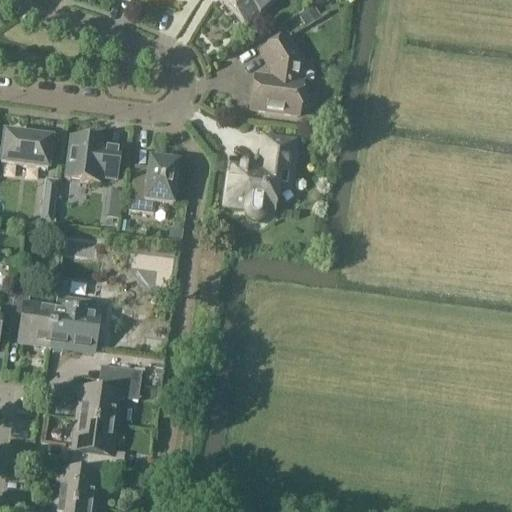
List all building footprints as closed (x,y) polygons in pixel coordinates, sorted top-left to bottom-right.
[(276,0),(221,0),(219,3),(245,30),(276,0)] [(297,17),(303,26),(318,16),(313,8),(297,17)] [(270,83),(254,81),(250,112),(297,119),(298,111),(302,112),(307,108),(308,100),(304,95),(301,94),(302,87),(298,87),(301,64),(285,38),(261,53),(272,70),(270,83)] [(0,164),(0,165),(46,172),(50,142),(4,136),(0,164)] [(71,140),(66,182),(97,186),(98,179),(116,182),(120,153),(102,150),(103,144),(71,140)] [(240,171),(230,169),(224,209),(245,211),(244,214),(244,216),(245,218),(245,220),(246,221),(248,223),(250,224),(251,225),(253,225),(255,225),(257,225),(259,224),(261,223),(262,222),(263,220),(264,218),(264,216),(265,214),(274,215),(277,189),(287,190),(293,145),(264,141),(260,173),(251,172),(251,171),(251,170),(251,169),(250,168),(249,167),(248,167),(247,166),(246,166),(245,166),(244,166),(243,167),(242,167),(242,168),(241,169),(241,170),(240,171)] [(178,194),(180,180),(175,179),(177,166),(175,166),(176,161),(161,159),(161,164),(149,162),(146,186),(132,184),(128,214),(157,217),(158,206),(172,207),(173,194),(178,194)] [(57,183),(45,182),(39,226),(51,228),(57,183)] [(118,220),(122,194),(106,192),(103,218),(118,220)] [(15,292),(13,302),(10,327),(23,329),(21,349),(49,352),(55,307),(28,303),(29,294),(15,292)] [(171,296),(162,295),(161,302),(171,303),(171,296)] [(0,337),(9,339),(10,327),(13,302),(0,300),(0,337)] [(82,311),(55,307),(49,352),(77,356),(79,339),(83,340),(85,330),(80,329),(82,311)] [(96,380),(140,386),(141,374),(98,368),(96,380)] [(73,421),(119,427),(123,401),(137,403),(140,386),(96,380),(95,392),(77,390),(76,394),(73,421)] [(86,452),(85,465),(122,470),(124,456),(115,454),(119,427),(73,421),(69,449),(86,452)] [(55,475),(51,503),(97,509),(101,483),(110,484),(112,470),(122,471),(122,470),(85,465),(75,463),(73,478),(55,475)] [(96,511),(97,509),(51,503),(49,511),(96,511)]
